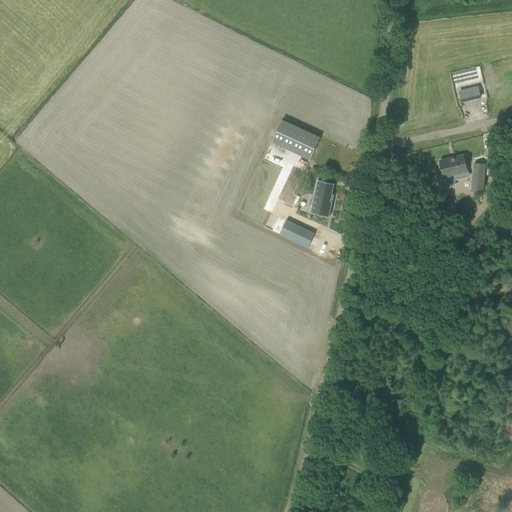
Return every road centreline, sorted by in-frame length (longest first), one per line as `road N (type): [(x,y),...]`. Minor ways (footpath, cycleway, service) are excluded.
road 1 (unclassified): [(290,511),(380,141),(391,0)]
road 2 (track): [(380,141),(399,144),(511,119)]
